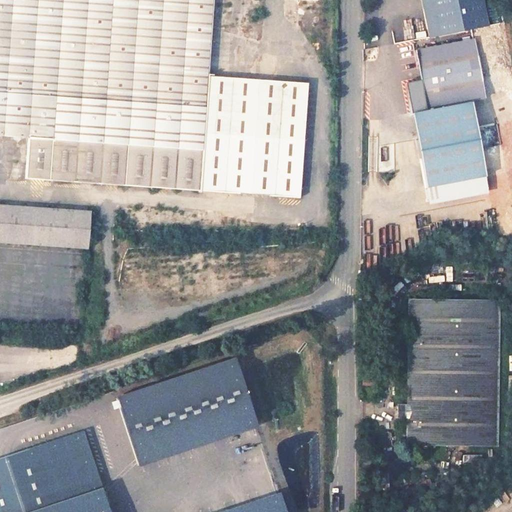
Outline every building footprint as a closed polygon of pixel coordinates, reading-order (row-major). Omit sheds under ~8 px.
[(0,0),(0,136),(28,139),(26,164),(25,178),(302,196),(306,107),(206,100),(212,0),(0,0)] [(316,0),(293,0),(293,10),(316,12),(316,0)] [(427,0),(433,24),(484,13),(483,3),(490,1),(490,0),(427,0)] [(389,28),(391,41),(423,38),(422,25),(389,28)] [(473,39),(414,51),(425,109),(469,101),(484,98),(473,39)] [(486,188),(469,101),(425,109),(410,112),(427,199),(486,188)] [(28,139),(0,136),(0,162),(26,164),(28,139)] [(25,168),(15,168),(14,178),(24,178),(25,168)] [(90,213),(0,206),(0,243),(88,249),(90,213)] [(406,406),(406,420),(406,443),(496,445),(498,303),(408,302),(406,406)] [(235,360),(117,399),(139,466),(257,427),(235,360)] [(396,420),(406,420),(406,406),(397,405),(396,420)] [(0,511),(108,511),(82,432),(0,458),(0,511)] [(284,511),(279,494),(224,511),(284,511)]
